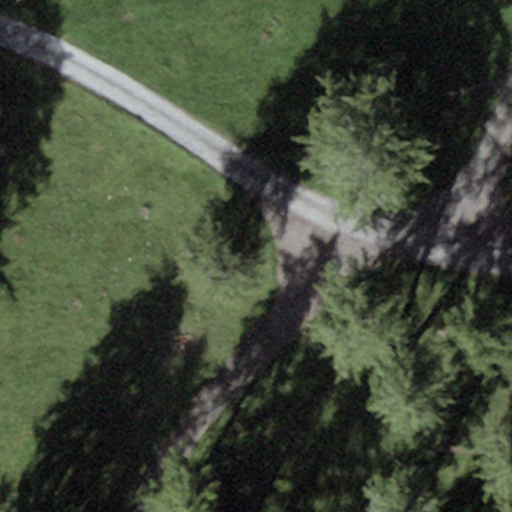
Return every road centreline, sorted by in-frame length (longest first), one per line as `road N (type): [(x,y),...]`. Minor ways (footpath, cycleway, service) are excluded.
road 1 (track): [(447,245),(373,231),(0,31)]
road 2 (track): [(373,231),(253,351),(160,467),(141,511)]
road 3 (track): [(511,68),(447,245)]
